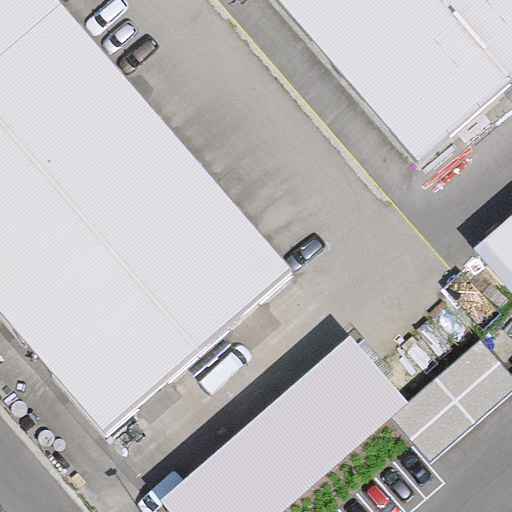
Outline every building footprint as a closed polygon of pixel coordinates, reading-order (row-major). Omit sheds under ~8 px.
[(291,277),(50,0),(0,0),(0,316),(106,438),(291,277)] [(511,0),(273,0),(417,166),(511,83),(511,0)] [(511,219),(483,245),(511,279),(511,219)] [(405,405),(389,419),(412,446),(429,466),(511,394),(511,378),(480,341),(405,405)] [(405,405),(356,348),(166,511),(281,511),(389,419),(405,405)]
